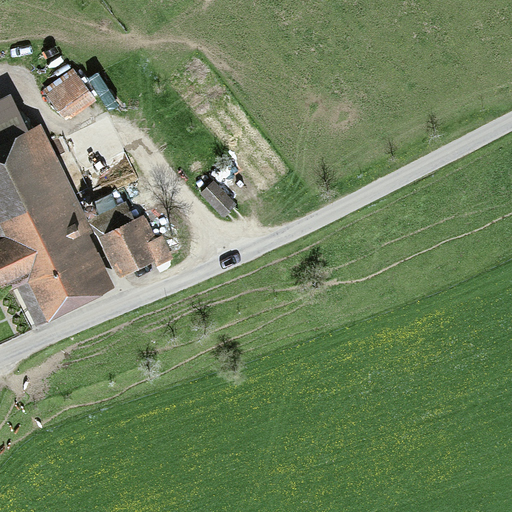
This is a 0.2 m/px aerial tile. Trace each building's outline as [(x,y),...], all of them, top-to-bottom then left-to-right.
[(74,74),(49,93),(65,114),(91,96),(74,74)] [(0,100),(0,150),(31,135),(11,95),(0,100)] [(0,285),(27,273),(44,306),(97,280),(76,237),(92,229),(42,130),(31,135),(0,150),(0,285)] [(232,203),(211,181),(199,192),(220,215),(232,203)] [(125,201),(96,215),(123,269),(152,254),(157,264),(172,256),(162,236),(157,239),(144,213),(134,218),(125,201)]
